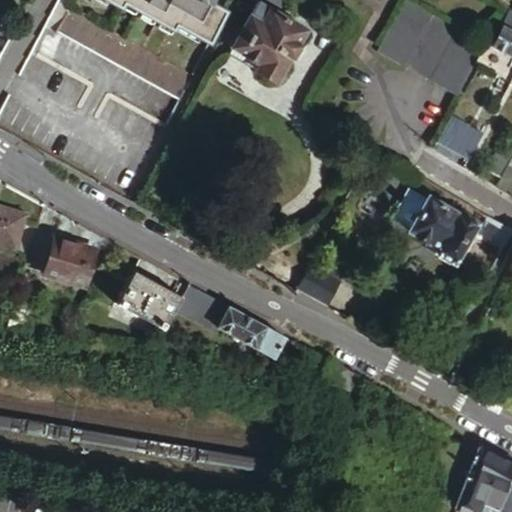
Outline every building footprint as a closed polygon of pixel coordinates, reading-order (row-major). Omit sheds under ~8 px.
[(209,41),(225,10),(212,2),(212,0),(109,0),(120,6),(123,1),(173,29),(176,24),(209,41)] [(453,92),(483,40),(414,0),(402,0),(375,48),(453,92)] [(56,29),(180,98),(194,70),(70,2),(56,29)] [(511,9),(510,8),(503,23),(500,22),(490,42),(511,53),(511,9)] [(227,38),(229,44),(258,62),(256,67),(276,79),(306,28),(277,11),(268,25),(257,18),(251,30),(240,23),(235,25),(227,38)] [(258,62),(229,44),(226,50),(256,67),(258,62)] [(451,111),(438,137),(452,144),(467,120),(451,111)] [(511,155),(511,147),(503,142),(488,168),(501,175),(511,155)] [(372,143),(366,156),(385,166),(393,152),(372,143)] [(511,193),(511,191),(511,155),(501,175),(497,184),(511,193)] [(418,204),(424,195),(407,185),(387,218),(404,228),(408,221),(403,218),(413,201),(418,204)] [(476,221),(426,191),(424,195),(418,204),(413,201),(403,218),(408,221),(404,228),(404,230),(433,247),(436,255),(447,262),(454,259),(476,221)] [(0,243),(28,251),(36,224),(22,220),(24,213),(0,205),(0,243)] [(92,250),(53,235),(42,270),(81,283),(92,250)] [(312,254),(296,284),(325,300),(341,271),(312,254)] [(172,302),(177,293),(133,266),(114,298),(158,324),(172,302)] [(238,307),(186,279),(177,293),(172,302),(211,325),(215,320),(277,351),(285,332),(238,307)] [(17,293),(6,327),(26,329),(36,300),(17,293)] [(447,375),(462,384),(478,357),(462,349),(447,375)] [(339,361),(331,356),(324,369),(349,383),(356,370),(339,361)] [(511,457),(483,441),(462,493),(480,505),(488,493),(502,502),(511,509),(511,457)] [(511,511),(511,509),(502,502),(496,511),(511,511)]
